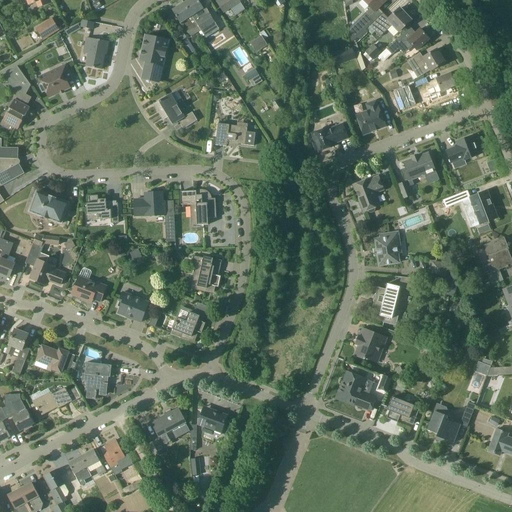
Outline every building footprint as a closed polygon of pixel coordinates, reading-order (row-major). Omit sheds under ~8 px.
[(27,0),(29,6),(37,3),(39,8),(54,3),(52,0),(27,0)] [(102,5),(98,0),(93,4),(97,9),(102,5)] [(192,16),(201,30),(202,31),(206,38),(220,30),(210,15),(207,16),(203,9),(204,9),(198,0),(189,0),(184,3),(192,16)] [(215,0),(224,13),(241,2),(239,0),(215,0)] [(365,13),(374,22),(383,13),(378,8),(386,0),(363,0),(371,8),(365,13)] [(192,16),(184,3),(173,11),(181,23),(184,21),(189,29),(187,30),(191,36),(201,30),(192,16)] [(383,13),(374,22),(370,26),(381,37),(393,25),(399,32),(412,20),(400,8),(389,19),(383,13)] [(35,30),(42,42),(60,32),(53,20),(35,30)] [(82,20),(82,21),(81,27),(93,30),(95,23),(82,20)] [(78,24),(72,28),(74,33),(81,29),(78,24)] [(392,54),(399,48),(404,54),(413,46),(417,50),(429,39),(421,30),(415,34),(410,29),(411,28),(410,28),(387,49),(392,54)] [(355,40),(357,44),(369,32),(367,29),(355,40)] [(178,36),(181,41),(187,37),(183,32),(178,36)] [(142,79),(159,82),(169,41),(146,35),(140,60),(146,62),(142,79)] [(262,37),(251,44),(256,52),(267,45),(262,37)] [(62,38),(56,41),(59,46),(65,43),(62,38)] [(98,40),(87,38),(84,54),(89,54),(86,67),(102,70),(105,54),(107,55),(109,42),(99,40),(98,40)] [(373,44),(364,52),(372,60),(380,52),(373,44)] [(190,55),(196,51),(192,45),(186,49),(190,55)] [(356,58),(355,54),(353,48),(334,55),(338,65),(356,58)] [(437,49),(422,59),(419,54),(408,61),(418,78),(431,70),(432,71),(445,63),(437,49)] [(355,54),(356,58),(361,70),(366,68),(360,53),(355,54)] [(46,91),(49,98),(70,88),(67,81),(73,78),(67,64),(40,77),(43,84),(39,86),(43,93),(46,91)] [(26,78),(18,66),(6,73),(15,86),(26,78)] [(246,75),(251,82),(260,76),(255,69),(246,75)] [(223,72),(216,77),(220,82),(227,78),(223,72)] [(430,86),(431,90),(428,91),(430,97),(441,93),(442,93),(449,90),(448,89),(456,86),(451,74),(429,82),(427,77),(415,82),(418,90),(430,86)] [(331,78),(325,80),(330,93),(336,90),(331,78)] [(27,105),(30,98),(19,92),(15,100),(10,109),(11,109),(9,113),(8,113),(3,122),(4,122),(2,125),(9,128),(10,126),(18,130),(23,121),(22,121),(24,116),(25,117),(30,108),(26,106),(27,104),(27,105)] [(159,102),(154,105),(164,120),(168,117),(173,125),(179,121),(184,129),(198,121),(193,112),(185,117),(171,94),(159,101),(159,102)] [(278,100),(273,103),(277,110),(282,107),(278,100)] [(357,116),(364,135),(386,126),(377,101),(367,105),(369,111),(357,116)] [(235,146),(237,144),(254,146),(256,133),(247,132),(248,125),(248,124),(238,123),(237,126),(230,125),(219,124),(216,145),(227,147),(227,145),(235,146)] [(312,133),(316,143),(314,144),(316,150),(319,150),(320,152),(334,146),(334,144),(349,138),(343,124),(328,130),(327,128),(312,133)] [(479,155),(472,136),(457,142),(459,147),(447,151),(452,163),(464,158),(465,161),(479,155)] [(0,147),(0,183),(2,186),(25,174),(19,164),(18,165),(17,159),(18,159),(19,148),(0,147)] [(436,171),(435,169),(433,166),(436,165),(433,158),(431,159),(429,153),(419,157),(418,155),(412,157),(413,159),(404,162),(406,167),(400,170),(404,180),(406,179),(409,181),(413,180),(436,171)] [(364,212),(368,211),(368,212),(369,212),(370,213),(371,213),(371,214),(373,213),(374,213),(375,212),(375,211),(376,211),(376,210),(376,209),(375,208),(379,207),(374,194),(384,190),(379,177),(369,181),(369,180),(354,185),(364,212)] [(406,182),(398,185),(404,199),(412,195),(408,187),(406,182)] [(454,189),(456,195),(462,193),(460,187),(454,189)] [(31,212),(41,216),(41,217),(42,217),(49,220),(50,220),(61,224),(62,224),(62,223),(69,204),(69,203),(68,203),(58,199),(49,195),(48,196),(38,192),(37,191),(37,192),(30,211),(29,212),(31,212)] [(197,191),(182,192),(181,192),(182,205),(195,204),(197,204),(198,226),(208,225),(208,218),(217,218),(216,199),(210,199),(210,198),(210,197),(210,196),(209,195),(208,194),(207,193),(206,192),(205,192),(204,192),(203,191),(202,191),(197,192),(197,191)] [(493,207),(487,191),(470,198),(481,225),(495,219),(491,207),(493,207)] [(466,192),(443,201),(446,207),(469,198),(466,192)] [(166,216),(168,242),(176,242),(174,201),(163,202),(163,193),(145,193),(146,200),(134,200),(135,217),(147,216),(147,217),(166,216)] [(119,223),(118,203),(106,204),(106,199),(98,199),(98,196),(89,196),(89,203),(87,203),(87,215),(98,214),(99,220),(111,219),(111,223),(119,223)] [(483,226),(485,232),(491,230),(488,224),(483,226)] [(4,231),(0,240),(0,249),(3,251),(0,259),(0,273),(10,277),(15,264),(7,261),(14,244),(4,240),(7,232),(4,231)] [(378,256),(380,266),(400,263),(398,254),(401,254),(399,243),(400,242),(398,233),(380,236),(381,239),(376,239),(377,249),(377,250),(378,255),(378,256)] [(37,235),(26,263),(35,267),(38,260),(39,260),(45,244),(60,246),(61,238),(46,236),(45,238),(37,235)] [(492,255),(495,262),(487,266),(490,274),(487,275),(491,286),(504,281),(500,270),(511,265),(511,259),(510,255),(509,256),(507,250),(509,249),(505,238),(484,246),(488,256),(492,255)] [(138,249),(130,253),(134,261),(142,257),(138,249)] [(205,291),(213,293),(215,286),(219,287),(221,277),(217,276),(218,271),(220,271),(222,261),(214,259),(204,257),(204,258),(194,256),(192,265),(196,266),(194,276),(200,277),(198,287),(205,288),(205,291)] [(65,274),(58,271),(51,269),(53,266),(39,260),(38,260),(35,267),(30,279),(45,285),(47,280),(61,286),(65,274)] [(447,264),(434,263),(432,276),(445,277),(447,264)] [(74,290),(72,295),(92,303),(93,300),(101,303),(107,286),(99,283),(99,284),(89,280),(91,274),(90,272),(84,270),(82,271),(82,272),(81,272),(77,282),(74,284),(73,287),(74,290)] [(454,299),(458,284),(448,281),(444,297),(454,299)] [(383,323),(398,326),(401,311),(395,310),(400,287),(388,284),(386,290),(378,287),(373,308),(381,311),(380,316),(385,317),(383,323)] [(150,303),(124,292),(118,306),(121,308),(119,313),(128,317),(133,319),(142,323),(150,303)] [(462,317),(470,314),(462,296),(459,297),(463,308),(459,310),(462,317)] [(202,334),(206,323),(198,320),(200,316),(190,312),(186,321),(178,318),(176,322),(175,324),(176,324),(172,334),(181,338),(182,333),(194,338),(197,332),(202,334)] [(154,327),(160,317),(154,314),(148,323),(154,327)] [(387,338),(363,328),(360,336),(359,336),(356,345),(359,346),(355,356),(366,360),(366,358),(378,363),(385,344),(384,344),(387,338)] [(29,335),(15,329),(9,345),(6,354),(12,356),(15,348),(23,351),(29,335)] [(42,346),(37,359),(53,365),(52,370),(61,373),(69,353),(60,349),(59,352),(42,346)] [(19,375),(25,361),(17,358),(12,372),(19,375)] [(112,366),(87,363),(85,374),(85,381),(87,381),(86,390),(96,391),(95,396),(97,396),(97,395),(107,396),(108,384),(109,384),(109,383),(104,382),(104,376),(110,377),(112,366)] [(399,375),(408,372),(405,365),(397,369),(399,375)] [(377,397),(376,396),(362,391),(366,379),(356,376),(357,373),(355,371),(353,370),(351,371),(350,373),(348,372),(344,382),(343,382),(336,399),(356,406),(356,405),(371,411),(377,397)] [(384,375),(379,389),(387,392),(392,378),(384,375)] [(73,401),(65,388),(52,395),(51,393),(34,402),(37,409),(36,409),(37,410),(40,409),(43,415),(58,407),(59,409),(73,401)] [(391,409),(387,418),(398,423),(400,418),(405,420),(405,422),(414,426),(416,420),(417,420),(416,419),(420,411),(414,408),(415,407),(393,398),(389,408),(391,409)] [(14,403),(2,409),(7,419),(12,416),(14,418),(13,418),(20,431),(34,424),(27,411),(21,399),(14,403)] [(461,425),(469,428),(477,406),(469,403),(461,425)] [(7,419),(2,409),(1,407),(0,408),(0,441),(10,437),(3,424),(2,422),(7,419)] [(186,426),(185,424),(186,423),(185,420),(187,419),(188,416),(186,413),(183,412),(181,414),(179,409),(152,423),(159,437),(161,436),(166,444),(170,441),(176,438),(183,434),(188,434),(189,424),(186,426)] [(214,412),(213,415),(203,411),(198,424),(204,426),(202,432),(213,435),(214,430),(221,433),(228,416),(213,411),(214,412)] [(449,414),(446,415),(434,411),(427,430),(437,434),(436,436),(438,441),(436,442),(444,439),(453,443),(460,424),(452,421),(449,414)] [(493,416),(489,423),(496,427),(500,421),(493,416)] [(511,455),(511,438),(507,437),(509,433),(497,428),(488,451),(500,456),(502,451),(511,455)] [(125,457),(116,440),(105,446),(108,452),(103,454),(115,476),(123,472),(117,461),(125,457)] [(158,440),(149,445),(155,457),(164,452),(158,440)] [(82,456),(90,472),(96,469),(100,476),(106,472),(94,450),(82,456)] [(84,475),(90,472),(82,456),(69,463),(81,486),(88,482),(84,475)] [(191,459),(193,476),(201,475),(199,458),(191,459)] [(65,484),(57,470),(44,476),(52,491),(55,495),(53,496),(55,500),(53,501),(56,507),(53,508),(55,511),(68,511),(64,503),(67,501),(60,487),(65,484)] [(125,495),(145,485),(142,480),(122,490),(125,495)] [(32,483),(20,489),(27,503),(32,511),(37,511),(42,510),(43,504),(39,496),(40,496),(32,483)] [(32,511),(27,503),(20,489),(8,496),(15,509),(23,505),(25,508),(24,508),(26,511),(32,511)]
